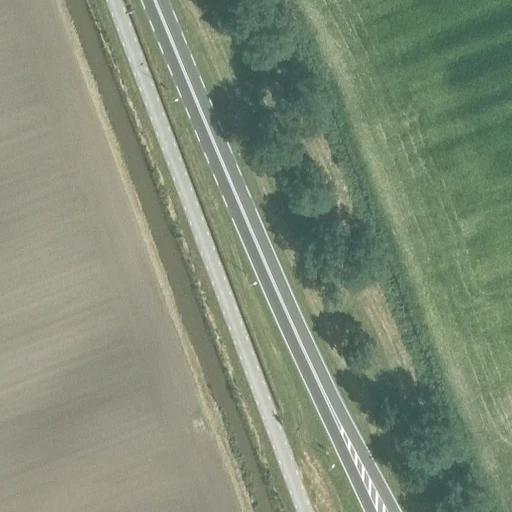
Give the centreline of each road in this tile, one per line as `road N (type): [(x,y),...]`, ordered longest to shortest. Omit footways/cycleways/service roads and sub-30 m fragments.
road 1 (unclassified): [(305,511),(113,0)]
road 2 (primary): [(334,418),(154,0)]
